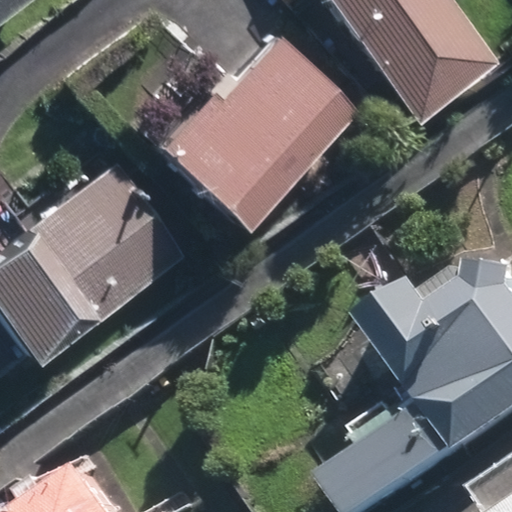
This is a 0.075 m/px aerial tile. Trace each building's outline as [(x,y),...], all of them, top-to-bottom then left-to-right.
[(0,0),(0,13),(18,0),(0,0)] [(329,0),(410,116),(494,59),(453,0),(329,0)] [(146,138),(240,225),(353,103),(270,27),(214,87),(202,77),(146,138)] [(114,153),(0,235),(0,319),(27,357),(89,311),(94,317),(185,251),(114,153)] [(361,511),(384,511),(511,424),(511,255),(451,297),(435,275),(376,315),(434,398),(332,469),(361,511)] [(135,511),(100,462),(28,511),(135,511)] [(511,511),(511,472),(486,490),(502,511),(511,511)]
